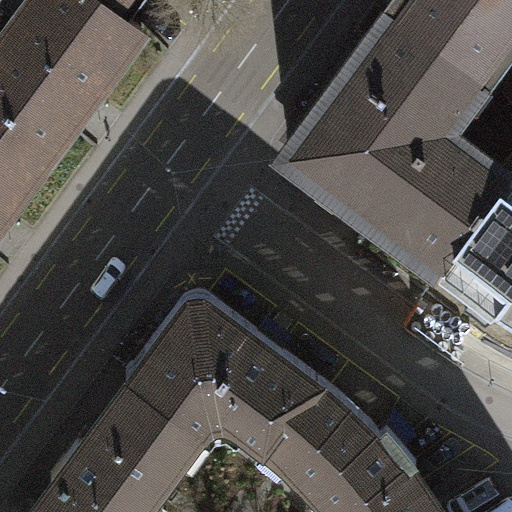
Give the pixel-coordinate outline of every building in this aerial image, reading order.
[(27,0),(0,36),(0,106),(11,114),(4,123),(50,156),(146,27),(118,7),(117,8),(106,0),(27,0)] [(106,0),(117,8),(118,7),(123,0),(106,0)] [(484,77),(511,38),(511,0),(401,0),(394,10),(484,77)] [(442,265),(444,263),(510,174),(476,148),(465,163),(435,141),(484,77),(394,10),(290,152),(442,265)] [(0,106),(0,222),(50,156),(4,123),(11,114),(0,106)] [(511,313),(511,171),(510,174),(444,263),(511,313)] [(130,373),(133,377),(207,432),(212,425),(216,422),(221,421),(227,421),(232,422),(258,444),(314,369),(207,290),(201,288),(193,289),(187,292),(130,368),(130,373)] [(414,511),(434,500),(410,464),(417,458),(386,422),(378,428),(345,394),(314,369),(258,444),(260,446),(258,454),(279,472),(288,468),(313,493),(308,502),(316,511),(414,511)] [(59,478),(41,501),(56,511),(147,511),(207,432),(133,377),(88,438),(80,433),(51,472),(59,478)] [(414,511),(441,511),(434,500),(414,511)] [(56,511),(41,501),(32,511),(56,511)]
